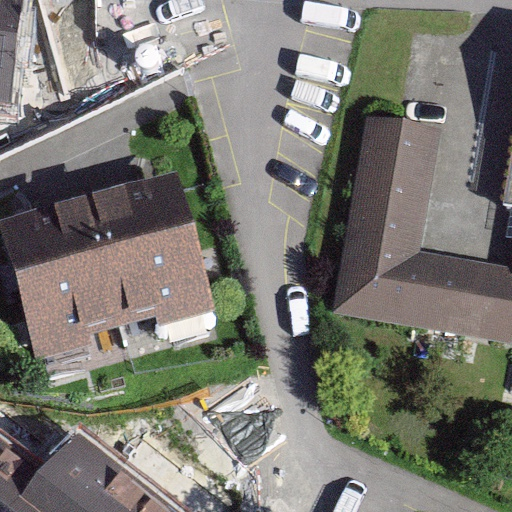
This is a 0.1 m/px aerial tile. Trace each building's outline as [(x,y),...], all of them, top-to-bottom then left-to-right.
[(0,0),(0,111),(8,113),(23,0),(0,0)] [(454,142),(375,128),(338,332),(511,364),(511,361),(511,284),(431,270),(454,142)] [(180,193),(91,216),(127,354),(216,331),(180,193)] [(91,216),(1,239),(38,377),(127,354),(91,216)] [(511,417),(505,416),(501,447),(511,448),(511,417)] [(0,445),(0,511),(165,511),(80,445),(49,484),(0,445)]
